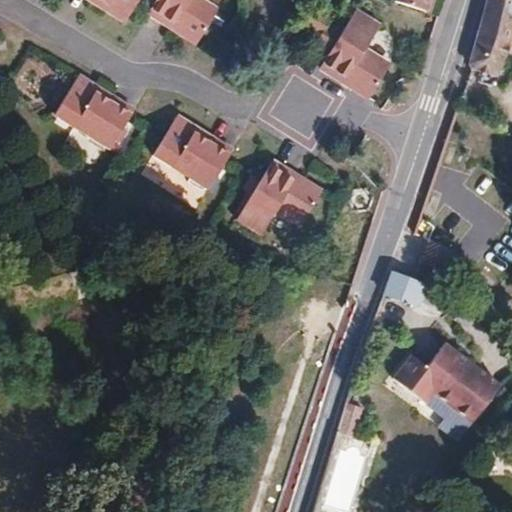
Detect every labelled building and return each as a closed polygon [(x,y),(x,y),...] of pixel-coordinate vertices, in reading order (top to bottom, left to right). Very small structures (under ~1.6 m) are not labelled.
[(97,0),(84,0),(104,12),(107,6),(97,0)] [(97,0),(107,6),(104,12),(124,24),(139,0),(97,0)] [(156,0),(150,12),(180,30),(178,34),(197,46),(217,14),(194,0),(156,0)] [(396,0),(395,2),(427,12),(431,0),(396,0)] [(432,14),(436,0),(431,0),(427,12),(432,14)] [(511,0),(509,6),(498,0),(483,0),(465,68),(466,68),(493,78),(494,76),(502,53),(508,30),(511,15),(511,0)] [(322,36),(329,23),(335,13),(321,5),(307,27),(322,36)] [(329,55),(323,65),(353,84),(351,87),(370,99),(391,66),(366,50),(381,26),(355,11),(343,31),(329,55)] [(150,12),(147,15),(178,34),(180,30),(150,12)] [(329,55),(343,31),(329,23),(322,36),(316,47),(329,55)] [(353,84),(323,65),(321,69),(351,87),(353,84)] [(109,153),(130,120),(94,99),(99,92),(78,79),(54,118),(109,153)] [(99,92),(94,99),(130,120),(134,114),(99,92)] [(208,193),(229,160),(195,138),(198,132),(178,120),(154,159),(208,193)] [(198,132),(195,138),(229,160),(233,154),(198,132)] [(274,162),(270,167),(301,186),(304,181),(274,162)] [(304,181),(301,186),(270,167),(238,220),(262,235),(278,210),(301,225),(322,192),(304,181)] [(388,274),(381,294),(412,305),(427,287),(388,274)] [(387,310),(382,311),(380,312),(377,315),(374,319),(373,323),(374,328),(375,332),(378,335),(381,338),(385,340),(393,339),(397,338),(401,335),(403,331),(404,327),(404,325),(404,321),(402,317),(399,313),(395,311),(391,310),(387,310)] [(408,351),(389,374),(421,400),(429,389),(468,420),(496,385),(443,341),(424,364),(408,351)] [(352,511),(375,452),(349,442),(362,407),(346,401),(333,433),(345,437),(318,510),(323,511),(352,511)]
